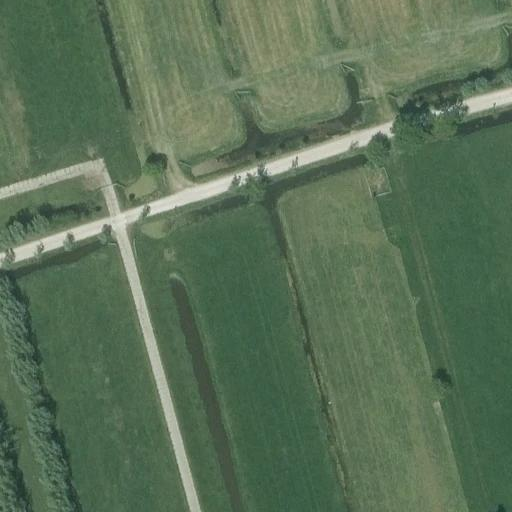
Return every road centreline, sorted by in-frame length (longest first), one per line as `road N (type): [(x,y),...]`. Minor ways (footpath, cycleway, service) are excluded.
road 1 (track): [(0,261),(365,143),(511,105)]
road 2 (track): [(0,188),(55,172),(109,180),(199,511)]
road 3 (track): [(511,19),(184,99),(167,121),(191,200)]
